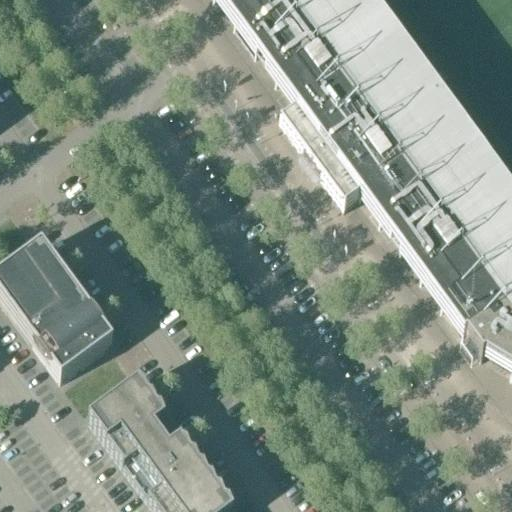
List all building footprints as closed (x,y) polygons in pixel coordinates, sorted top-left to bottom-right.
[(511,0),(215,0),(305,120),(282,136),(344,220),(365,208),(488,374),(511,386),(511,0)] [(25,25),(34,18),(27,8),(18,15),(25,25)] [(95,363),(111,351),(40,254),(0,283),(0,307),(60,389),(95,363)] [(95,363),(60,389),(87,427),(135,392),(131,387),(103,374),(95,363)] [(87,427),(149,511),(222,511),(135,392),(87,427)]
